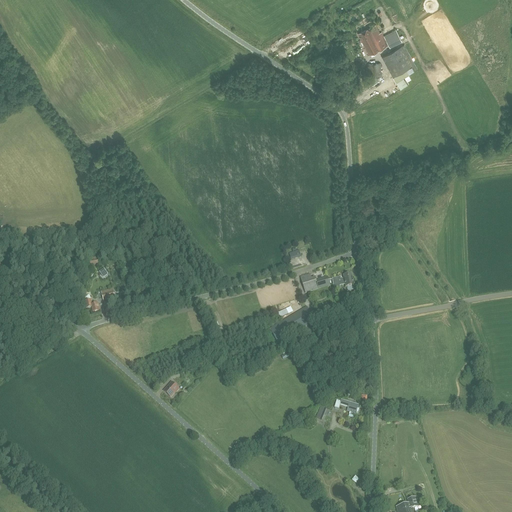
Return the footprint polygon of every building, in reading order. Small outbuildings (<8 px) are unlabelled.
[(380,33),(376,25),(358,34),(369,56),(389,45),(382,32),(380,33)] [(403,78),(414,70),(417,68),(415,65),(404,45),(382,57),(396,82),(401,89),(408,85),(403,78)] [(381,77),(380,64),(368,64),(369,76),(370,76),(370,78),(381,77)] [(367,88),(367,89),(377,83),(377,78),(368,79),(367,85),(365,84),(364,88),(367,88)] [(289,254),(291,259),(301,256),(300,252),(301,252),(300,250),(299,250),(289,254)] [(323,266),(315,269),(317,275),(325,271),(323,266)] [(344,278),(341,279),(340,277),(333,279),(334,283),(353,280),(351,274),(344,275),(344,278)] [(330,286),(327,277),(316,280),(315,278),(311,279),(310,275),(301,278),(305,293),(330,286)] [(354,285),(353,280),(334,283),(335,290),(340,289),(340,286),(346,284),(346,287),(347,287),(347,291),(354,290),(353,286),(354,285)] [(102,294),(104,300),(113,298),(115,297),(113,291),(102,294)] [(126,303),(124,295),(117,296),(119,304),(126,303)] [(100,310),(98,303),(92,305),(91,300),(85,301),(86,308),(92,307),(93,313),(99,311),(99,310),(100,310)] [(337,303),(340,312),(347,310),(345,302),(337,303)] [(316,315),(312,317),(307,307),(270,329),(278,343),(315,321),(316,323),(319,320),(316,315)] [(278,313),(281,318),(289,314),(286,309),(278,313)] [(45,341),(55,337),(52,331),(43,335),(45,341)] [(196,365),(199,370),(208,364),(205,360),(196,365)] [(179,389),(172,383),(164,391),(171,397),(176,391),(176,392),(179,389)] [(347,411),(350,412),(349,414),(357,417),(359,409),(358,408),(358,406),(342,400),(341,402),(337,400),(335,407),(339,409),(340,405),(348,407),(347,411)] [(407,500),(408,504),(410,509),(413,508),(418,507),(415,498),(407,500)]
